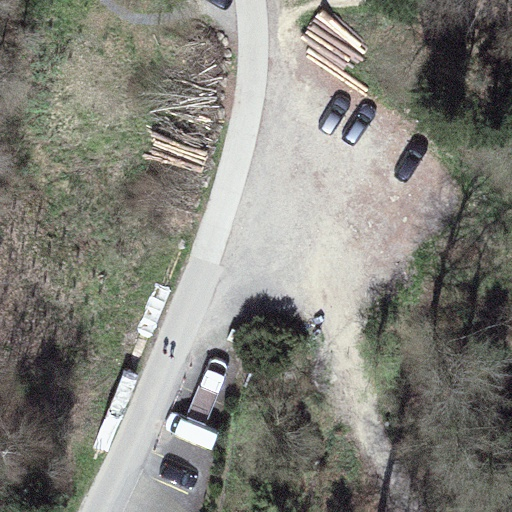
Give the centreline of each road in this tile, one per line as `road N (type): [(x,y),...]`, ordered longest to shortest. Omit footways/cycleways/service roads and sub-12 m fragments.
road 1 (residential): [(101,511),(227,205)]
road 2 (track): [(250,0),(245,115),(227,205)]
